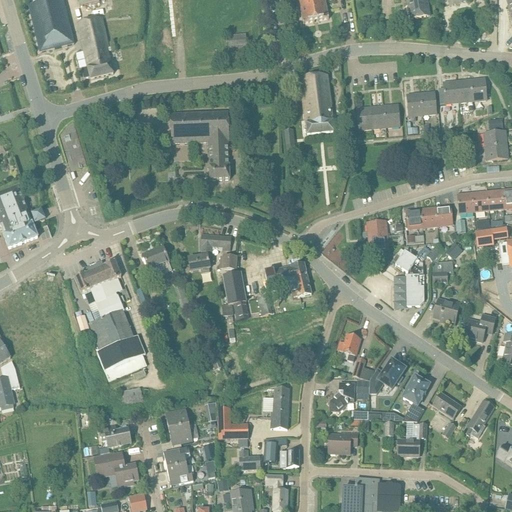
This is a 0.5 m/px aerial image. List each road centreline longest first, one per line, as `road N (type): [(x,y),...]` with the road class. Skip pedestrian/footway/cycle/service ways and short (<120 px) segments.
road 1 (residential): [(42,119),(144,89),(259,77),(353,51),(511,60)]
road 2 (residential): [(76,231),(112,234),(180,212),(220,217),(300,248)]
road 3 (residential): [(300,248),(320,224),(511,173)]
road 4 (residential): [(341,288),(511,407)]
road 5 (residential): [(481,511),(472,496),(436,476),(304,471)]
road 6 (residential): [(304,471),(309,384),(341,288)]
road 7 (tertiary): [(42,119),(6,0)]
